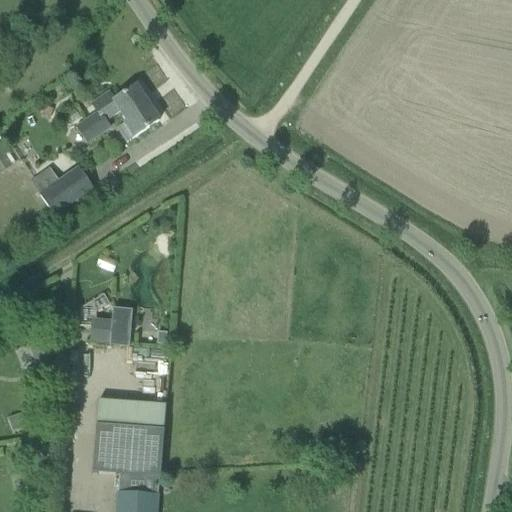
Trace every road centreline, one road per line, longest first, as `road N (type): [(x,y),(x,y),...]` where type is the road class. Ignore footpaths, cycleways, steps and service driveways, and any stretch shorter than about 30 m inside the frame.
road 1 (unclassified): [(487,511),(493,353),(460,276),(257,143),(171,53),(136,0)]
road 2 (track): [(361,0),(257,143)]
